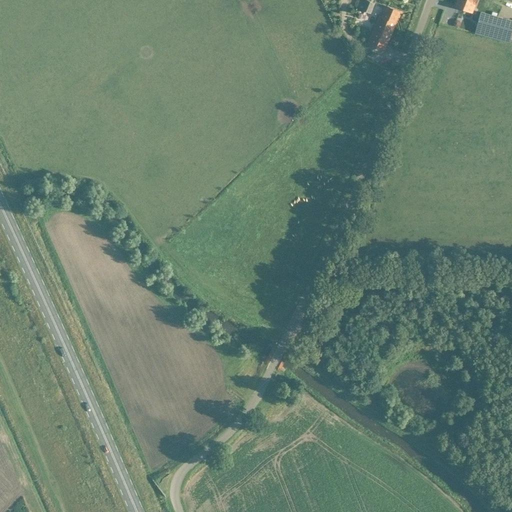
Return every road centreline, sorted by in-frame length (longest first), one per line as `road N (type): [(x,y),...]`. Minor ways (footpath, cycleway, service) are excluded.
road 1 (unclassified): [(178,511),(175,481),(237,425),(256,396),(340,226),(425,0)]
road 2 (primary): [(134,511),(0,207)]
